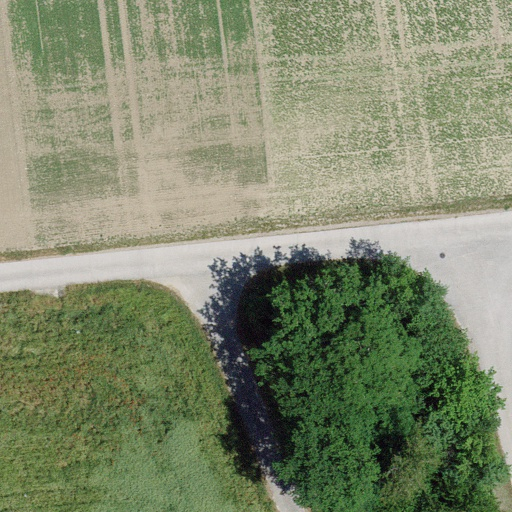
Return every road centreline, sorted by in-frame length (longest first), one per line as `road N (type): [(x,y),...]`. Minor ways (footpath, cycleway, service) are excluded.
road 1 (track): [(511,240),(0,292)]
road 2 (track): [(200,273),(292,511)]
road 3 (track): [(511,416),(466,247)]
